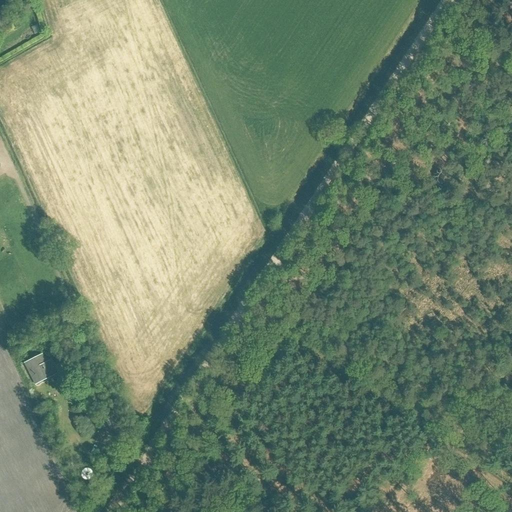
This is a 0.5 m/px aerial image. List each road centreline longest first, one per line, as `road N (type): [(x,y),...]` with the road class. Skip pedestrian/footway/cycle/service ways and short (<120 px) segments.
road 1 (track): [(255,292),(449,0)]
road 2 (track): [(169,423),(255,292)]
